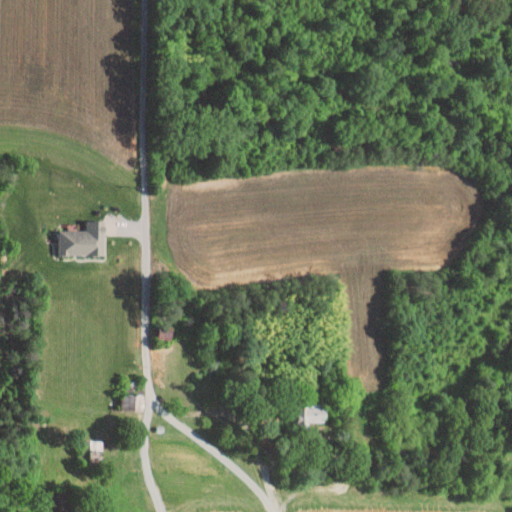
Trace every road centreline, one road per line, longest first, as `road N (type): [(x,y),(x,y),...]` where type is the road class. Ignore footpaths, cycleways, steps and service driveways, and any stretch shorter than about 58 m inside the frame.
road 1 (residential): [(272,511),(234,466),(160,409),(151,388),(143,0)]
road 2 (residential): [(151,388),(140,461),(157,511)]
